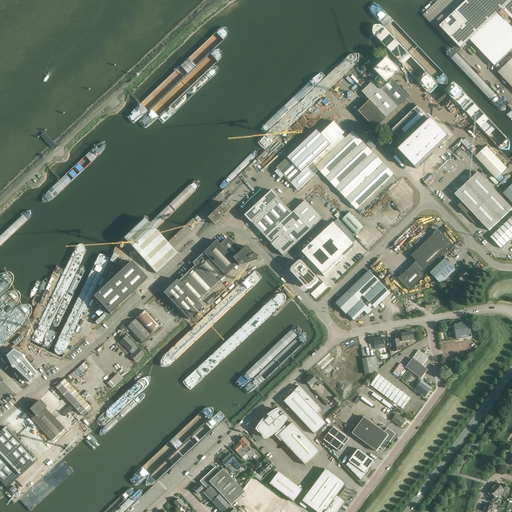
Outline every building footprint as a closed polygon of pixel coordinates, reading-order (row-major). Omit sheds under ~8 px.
[(511,0),(467,0),(455,12),(439,26),(450,37),(460,49),(476,34),(477,33),(496,15),(502,9),(511,19),(511,27),(511,28),(511,0)] [(379,76),(373,81),(398,108),(409,97),(391,78),(400,71),(387,57),(374,70),(379,76)] [(511,59),(499,71),(498,72),(511,87),(511,59)] [(398,108),(373,81),(362,92),(370,101),(358,112),(375,130),(398,108)] [(340,93),(331,102),(339,111),(348,101),(340,93)] [(417,106),(392,130),(404,144),(430,119),(417,106)] [(448,137),(431,119),(398,150),(416,169),(448,137)] [(287,158),(280,165),(276,168),(278,170),(275,172),(281,179),(284,176),(298,190),(315,175),(308,167),(344,133),(334,122),(321,135),(317,131),(287,159),(287,158)] [(373,153),(353,132),(315,167),(336,188),(373,153)] [(373,153),(336,188),(356,210),(393,174),(373,153)] [(511,208),(478,173),(455,195),(470,211),(469,211),(467,209),(465,206),(460,210),(463,213),(471,222),(475,218),(473,215),(474,215),(489,231),(511,209),(511,208)] [(511,203),(511,185),(503,194),(511,203)] [(252,223),(266,238),(293,213),(279,198),(272,191),(245,216),(252,223)] [(293,213),(266,238),(273,245),(274,244),(277,248),(276,249),(283,256),(287,253),(323,219),(306,201),(293,213)] [(221,219),(220,218),(221,218),(222,218),(223,217),(222,216),(223,216),(224,216),(230,210),(223,203),(207,218),(214,225),(221,219)] [(350,213),(342,220),(355,235),(363,227),(350,213)] [(511,217),(491,237),(501,248),(511,237),(511,217)] [(123,239),(156,274),(178,254),(145,219),(123,239)] [(333,223),(302,253),(323,275),(354,245),(333,223)] [(381,229),(372,237),(377,242),(385,234),(381,229)] [(438,230),(426,241),(440,256),(452,244),(438,230)] [(256,260),(255,260),(254,256),(255,255),(246,246),(241,251),(230,239),(225,239),(220,245),(238,264),(239,266),(256,260)] [(214,286),(238,264),(220,245),(216,241),(192,263),(195,266),(214,286)] [(424,270),(440,256),(426,241),(411,256),(416,262),(424,270)] [(445,259),(441,262),(431,273),(441,283),(455,270),(445,259)] [(111,273),(96,304),(100,308),(102,306),(110,315),(148,279),(131,262),(115,277),(111,273)] [(310,288),(311,288),(311,287),(316,283),(317,283),(317,282),(317,281),(318,280),(317,279),(317,278),(308,269),(303,263),(302,262),(301,262),(300,262),(299,262),(298,262),(298,263),(293,268),(292,268),(292,269),(292,270),(292,271),(292,272),(293,272),(298,278),(306,287),(307,287),(307,288),(308,288),(309,288),(310,288)] [(416,262),(413,264),(417,268),(422,273),(424,270),(416,262)] [(399,279),(402,282),(410,290),(425,276),(422,273),(417,268),(413,264),(399,279)] [(214,286),(195,266),(178,281),(177,280),(163,292),(189,319),(202,306),(198,302),(214,286)] [(369,271),(352,287),(363,298),(379,282),(369,271)] [(464,271),(461,273),(459,271),(455,275),(457,277),(458,277),(463,282),(467,279),(466,278),(468,276),(468,275),(465,271),(464,271)] [(379,282),(363,298),(374,309),(390,293),(379,282)] [(346,314),(347,314),(363,298),(352,287),(336,303),(346,314)] [(374,309),(363,298),(347,314),(354,321),(364,311),(368,315),(374,309)] [(436,299),(437,302),(438,306),(446,305),(445,298),(436,299)] [(136,319),(139,323),(151,334),(160,326),(148,314),(145,311),(136,319)] [(126,328),(130,331),(141,343),(150,335),(139,323),(135,319),(126,328)] [(457,340),(472,337),(469,322),(455,325),(457,340)] [(399,339),(392,340),(395,352),(401,351),(399,342),(403,341),(414,339),(413,332),(401,334),(402,339),(399,339)] [(126,337),(120,342),(129,351),(130,350),(133,354),(130,356),(136,362),(143,354),(138,349),(135,346),(126,337)] [(385,348),(385,344),(384,337),(374,339),(375,346),(376,350),(385,348)] [(28,382),(29,382),(36,375),(37,374),(36,374),(35,373),(37,371),(17,350),(5,361),(25,382),(27,380),(28,382)] [(412,359),(422,366),(428,358),(418,350),(412,359)] [(464,360),(459,356),(447,373),(452,376),(464,360)] [(365,374),(373,373),(373,370),(378,369),(376,358),(371,359),(363,360),(365,374)] [(408,364),(406,368),(410,371),(419,378),(421,379),(428,370),(422,366),(412,359),(408,364)] [(397,367),(394,371),(399,375),(405,367),(400,363),(397,367)] [(406,384),(413,375),(409,372),(405,377),(406,378),(403,381),(406,384)] [(107,383),(112,389),(123,379),(118,373),(107,383)] [(402,409),(404,407),(410,398),(378,374),(370,385),(390,400),(393,402),(402,409)] [(323,383),(322,382),(319,378),(317,380),(312,375),(305,381),(311,386),(315,382),(319,386),(323,383)] [(55,388),(59,391),(82,416),(91,408),(64,379),(55,388)] [(414,391),(415,391),(418,394),(420,392),(421,392),(420,394),(425,397),(431,388),(425,384),(424,385),(421,383),(422,382),(420,380),(417,383),(419,384),(414,391)] [(315,434),(327,423),(316,413),(321,409),(300,386),(293,393),(284,402),(315,434)] [(337,406),(341,403),(336,397),(332,401),(337,406)] [(29,409),(35,415),(36,417),(46,408),(38,400),(29,409)] [(51,441),(65,429),(46,408),(36,417),(35,415),(31,419),(51,441)] [(283,414),(283,413),(283,412),(282,414),(279,410),(278,410),(274,413),(270,416),(270,418),(266,421),(265,421),(264,421),(262,424),(261,426),(259,428),(258,430),(266,438),(271,435),(276,432),(277,433),(275,435),(276,437),(277,436),(281,441),(282,440),(306,465),(320,452),(293,422),(287,428),(285,426),(281,430),(280,428),(284,424),(287,418),(286,419),(283,415),(285,414),(284,414),(283,414)] [(392,420),(397,424),(401,427),(403,424),(402,423),(405,420),(397,414),(392,420)] [(364,417),(361,421),(352,434),(373,449),(377,452),(380,448),(384,450),(396,434),(392,431),(387,428),(384,432),(364,417)] [(0,432),(0,481),(6,488),(19,476),(36,460),(6,427),(0,432)] [(350,439),(334,427),(324,440),(340,452),(350,439)] [(239,443),(233,449),(242,458),(245,460),(248,457),(246,454),(250,458),(254,454),(250,450),(247,446),(249,444),(243,437),(239,442),(239,443)] [(358,449),(346,465),(361,481),(367,473),(366,473),(375,461),(358,449)] [(234,466),(238,470),(242,467),(239,463),(239,464),(235,460),(235,459),(230,454),(221,462),(222,462),(226,468),(227,467),(230,470),(229,470),(230,470),(234,466)] [(262,477),(273,466),(269,461),(258,472),(262,477)] [(231,505),(245,492),(223,469),(220,472),(216,467),(200,481),(207,489),(206,491),(204,493),(203,493),(212,502),(221,511),(227,511),(232,507),(231,505)] [(325,469),(301,501),(315,511),(336,511),(341,506),(342,507),(344,505),(343,504),(344,502),(345,503),(336,496),(345,484),(325,469)] [(278,472),(269,484),(293,502),(302,490),(278,472)] [(255,494),(262,484),(257,479),(249,490),(255,494)] [(498,483),(493,487),(500,494),(503,492),(505,493),(506,493),(509,489),(504,484),(501,487),(498,483)] [(204,493),(206,491),(204,488),(203,488),(199,484),(193,489),(197,494),(201,490),(204,493)] [(260,498),(268,488),(262,484),(255,494),(260,498)] [(498,497),(500,494),(493,487),(489,491),(493,495),(490,498),(493,502),(495,503),(499,499),(498,497)] [(267,501),(275,507),(278,502),(282,498),(268,488),(260,498),(266,502),(267,501)] [(174,503),(177,507),(180,509),(182,507),(185,510),(187,508),(187,507),(184,505),(178,498),(174,503)] [(282,498),(278,502),(289,510),(292,506),(282,498)] [(262,508),(267,511),(272,511),(276,508),(275,507),(267,501),(266,502),(262,508)] [(281,511),(287,511),(289,510),(278,502),(275,507),(276,508),(281,511)] [(484,511),(485,511),(492,511),(494,509),(496,510),(497,505),(489,503),(488,506),(485,505),(484,511)]
